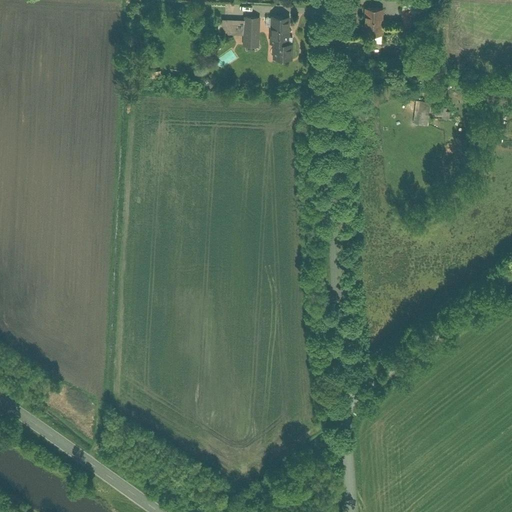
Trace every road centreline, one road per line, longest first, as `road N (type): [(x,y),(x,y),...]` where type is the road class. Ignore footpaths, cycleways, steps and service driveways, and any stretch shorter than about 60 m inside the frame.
road 1 (residential): [(330,214),(332,0)]
road 2 (residential): [(341,408),(511,279)]
road 3 (unclassified): [(341,408),(330,214)]
road 4 (tertiary): [(156,511),(0,405)]
